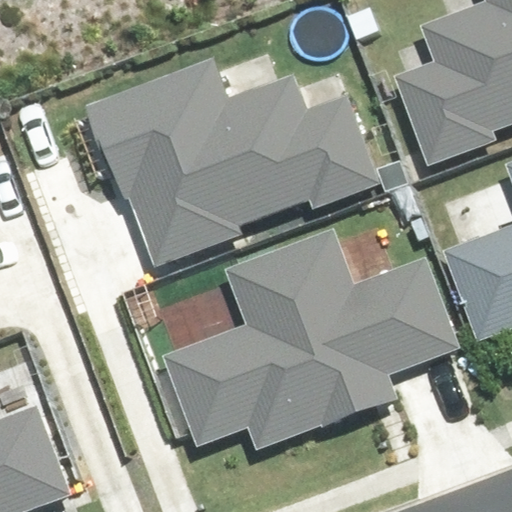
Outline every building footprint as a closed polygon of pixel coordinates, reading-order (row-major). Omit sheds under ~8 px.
[(511,0),(486,0),(487,3),(436,21),(446,48),(406,63),(441,157),(511,131),(507,120),(511,117),(511,0)] [(242,55),(108,103),(165,257),(257,223),(253,212),(315,189),(319,201),(390,175),(355,80),(315,95),(305,69),(254,87),(242,55)] [(256,317),(180,346),(216,439),(269,419),(275,436),(395,390),(382,359),(454,331),(426,259),(360,285),(339,230),(238,269),(256,317)] [(511,230),(470,247),(506,339),(511,337),(511,230)] [(0,511),(2,511),(74,483),(46,411),(0,429),(0,511)]
